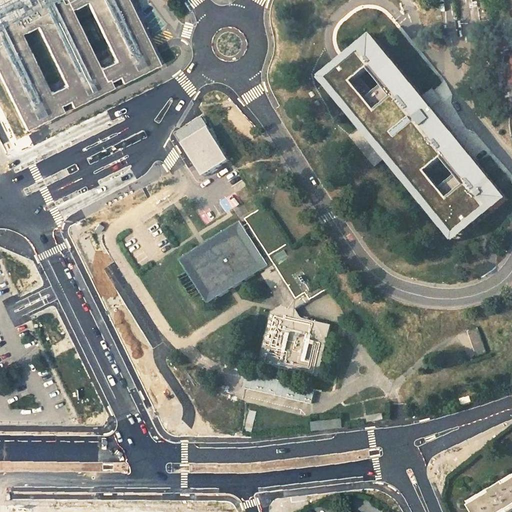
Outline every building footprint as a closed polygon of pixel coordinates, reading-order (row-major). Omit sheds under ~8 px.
[(159,64),(127,0),(0,0),(0,77),(25,129),(159,64)] [(320,79),(456,241),(471,228),(476,224),(510,196),(428,99),(374,34),(340,62),(320,79)] [(230,160),(203,118),(184,129),(184,130),(178,134),(193,157),(192,157),(204,176),(230,160)] [(260,368),(320,381),(332,328),(295,320),(297,313),(311,304),(330,292),(326,284),(307,257),(297,264),(262,210),(245,221),(248,226),(243,229),(240,224),(181,262),(180,263),(188,275),(179,281),(185,291),(191,301),(200,296),(208,308),(263,271),(265,274),(260,277),(281,309),(279,316),(271,314),(260,368)] [(477,326),(468,329),(478,354),(487,350),(477,326)] [(248,372),(244,387),(312,404),(316,389),(248,372)] [(337,421),(312,424),(313,432),(338,429),(337,421)] [(490,494),(471,506),(474,511),(511,511),(511,480),(505,485),(504,483),(489,492),(490,494)]
